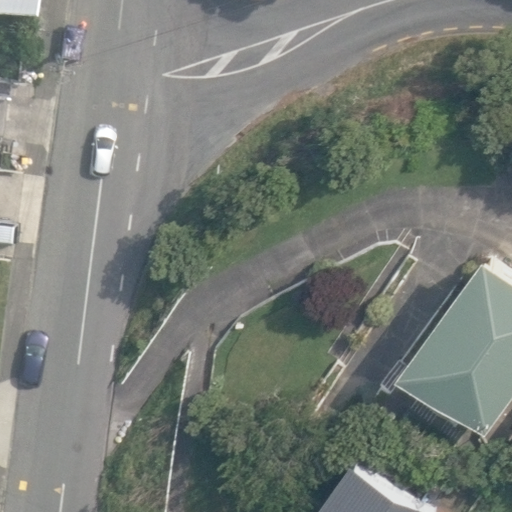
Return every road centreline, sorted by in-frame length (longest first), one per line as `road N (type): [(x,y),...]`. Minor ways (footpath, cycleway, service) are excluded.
road 1 (residential): [(122,60),(55,511)]
road 2 (residential): [(122,60),(198,72),(426,0)]
